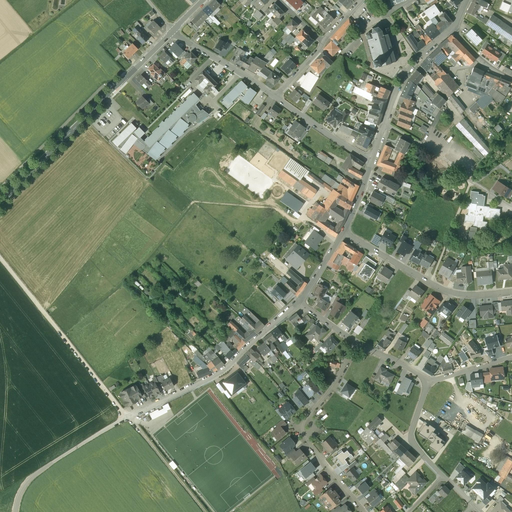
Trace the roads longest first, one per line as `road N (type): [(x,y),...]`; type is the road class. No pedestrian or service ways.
road 1 (tertiary): [(173,30),(0,201)]
road 2 (residential): [(299,302),(211,376),(127,416)]
road 3 (track): [(127,416),(0,257)]
road 4 (residential): [(343,234),(449,292),(511,292)]
road 5 (residential): [(511,207),(384,125)]
road 6 (residential): [(424,382),(413,447),(472,505)]
road 7 (residential): [(173,30),(276,97)]
road 8 (track): [(127,416),(204,511)]
road 9 (residential): [(452,27),(397,85),(384,125)]
